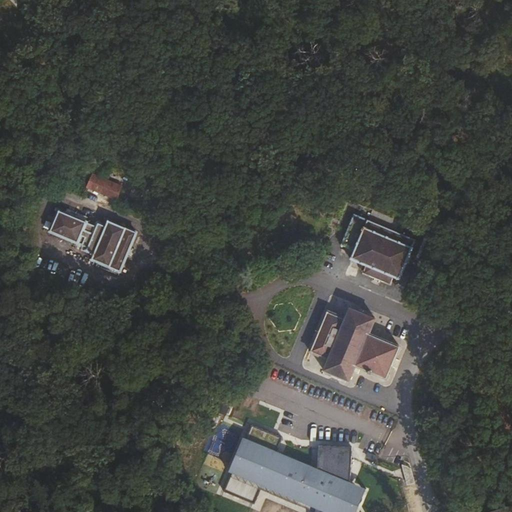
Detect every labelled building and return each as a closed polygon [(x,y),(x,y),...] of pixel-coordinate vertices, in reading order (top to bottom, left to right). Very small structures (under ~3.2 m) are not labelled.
[(116,194),(120,183),(95,172),(91,184),(116,194)] [(121,269),(138,229),(109,217),(106,227),(60,208),(51,229),(97,247),(93,257),(121,269)] [(412,236),(354,213),(341,243),(353,248),(349,258),(365,264),(363,270),(389,280),(392,273),(397,275),(412,236)] [(185,239),(191,224),(184,221),(177,235),(185,239)] [(221,253),(227,239),(219,235),(214,250),(221,253)] [(280,251),(276,237),(267,240),(272,254),(280,251)] [(403,341),(373,328),(377,316),(351,304),(347,312),(329,304),(310,346),(328,355),(323,366),(351,378),(358,362),(388,375),(403,341)] [(313,510),(312,511),(346,511),(349,480),(351,445),(317,442),(315,466),(275,448),(280,434),(249,420),(220,488),(251,501),(258,486),(260,483),(297,499),(300,491),(314,493),(313,510)] [(414,482),(410,467),(401,464),(406,484),(414,482)] [(353,511),(365,487),(349,480),(346,511),(353,511)] [(313,510),(314,493),(300,491),(297,499),(260,483),(258,486),(313,510)]
